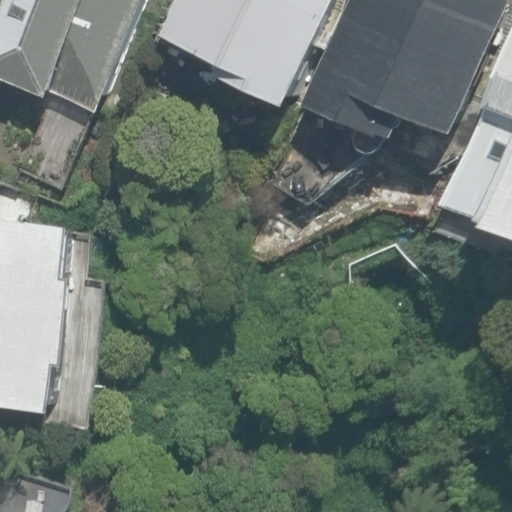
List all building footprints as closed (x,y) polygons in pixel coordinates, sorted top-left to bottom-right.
[(159,0),(25,0),(0,60),(0,67),(112,115),(159,0)] [(349,0),(177,0),(160,45),(307,106),(349,0)] [(511,0),(349,0),(307,106),(456,164),(511,13),(511,0)] [(511,66),(458,212),(511,231),(511,66)] [(90,227),(0,216),(0,404),(69,412),(90,227)]
